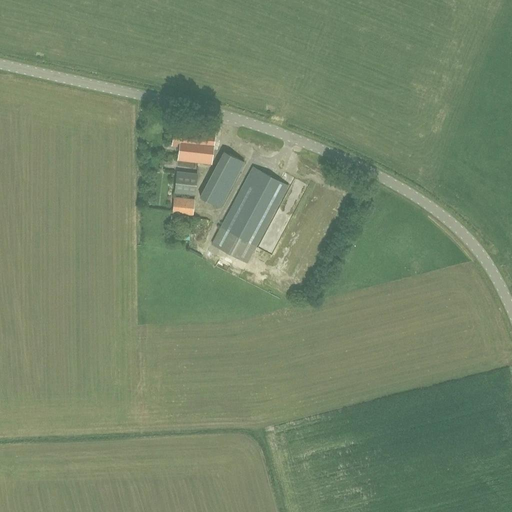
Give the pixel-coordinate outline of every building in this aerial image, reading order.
[(179,147),(178,160),(195,162),(212,164),(215,127),(174,123),(172,146),(179,147)] [(224,151),(200,196),(220,207),(244,162),(224,151)] [(246,264),(255,247),(288,186),(253,167),(220,228),(211,244),(246,264)] [(174,193),(194,195),(197,173),(177,171),(174,193)] [(173,197),(172,214),(193,216),(194,199),(173,197)]
